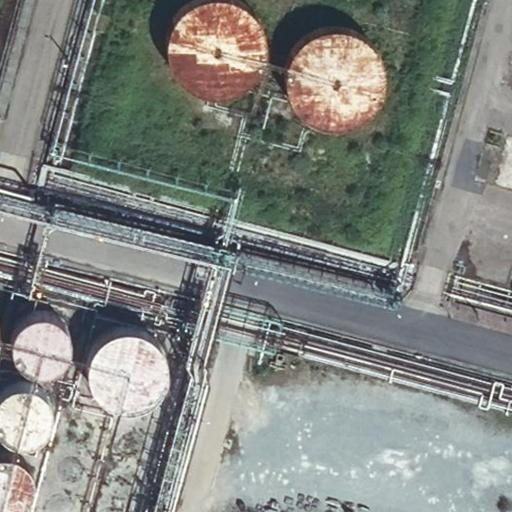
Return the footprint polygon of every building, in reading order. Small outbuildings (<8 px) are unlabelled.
[(268,51),(268,44),(268,37),(267,30),(265,24),(262,18),(258,12),(254,7),(249,2),(246,0),(181,0),(180,1),(175,6),(171,11),(167,17),(164,23),(162,29),(160,36),(160,43),(160,50),(162,56),(164,63),(166,69),(170,75),(174,80),(179,85),(185,89),(191,92),(197,95),(203,97),(210,98),(217,98),(224,97),(231,95),(237,93),(243,89),(248,85),(253,81),(258,75),(262,70),(264,64),(267,57),(268,51)] [(384,80),(384,74),(384,67),(383,60),(381,54),(378,47),(374,42),(370,36),(365,32),(359,28),(354,24),(347,22),(341,20),(334,19),(327,19),(320,20),(314,22),(308,24),(302,27),(296,31),(291,36),(287,41),(283,47),(280,53),(278,59),(276,66),(276,73),(276,80),(278,86),(280,93),(283,99),(286,105),(290,110),(295,115),(301,119),(307,122),(313,125),(320,126),(326,127),(333,127),(340,126),(346,125),(353,122),(359,119),(365,115),(369,111),(374,105),(377,100),(380,94),(383,87),(384,80)] [(68,336),(68,333),(66,329),(65,325),(63,323),(61,320),(58,317),(55,315),(52,313),(48,312),(44,311),(41,310),(37,310),(33,311),(30,311),(26,313),(23,315),(20,317),(17,319),(15,322),(13,325),(11,329),(10,332),(9,336),(9,340),(9,343),(10,347),(11,350),(13,354),(15,357),(17,360),(20,362),(23,365),(26,366),(29,368),(33,369),(37,369),(41,369),(44,369),(48,368),(51,367),(54,365),(57,363),(60,360),(62,358),(65,354),(66,351),(68,347),(68,344),(68,340),(68,336)] [(160,379),(162,374),(163,370),(163,365),(163,360),(162,355),(160,350),(159,346),(156,342),(153,338),(149,335),(145,332),(141,330),(136,328),(132,327),(127,326),(122,326),(117,326),(112,328),(108,329),(104,332),(100,334),(96,338),(93,342),(90,346),(88,350),(87,355),(86,360),(85,365),(85,370),(86,375),(88,379),(90,383),(93,388),(96,391),(99,395),(103,397),(107,400),(112,402),(117,403),(121,404),(126,404),(131,403),(136,402),(141,400),(145,398),(149,395),(152,392),(156,388),(158,384),(160,379)] [(47,409),(47,406),(45,402),(44,399),(42,396),(40,393),(37,390),(34,388),(30,386),(27,385),(24,384),(20,383),(16,383),(12,384),(9,385),(6,386),(2,388),(0,389),(0,436),(2,438),(5,440),(9,441),(12,442),(16,443),(20,443),(23,442),(27,441),(30,440),(33,438),(37,436),(39,433),(42,430),(44,428),(45,424),(47,421),(47,417),(48,413),(47,409)] [(28,479),(28,475),(27,472),(25,469),(23,466),(21,463),(18,460),(15,458),(12,456),(9,455),(5,454),(1,453),(0,453),(0,511),(4,511),(8,511),(12,510),(15,508),(18,506),(21,503),(23,500),(25,497),(27,494),(28,491),(28,487),(29,483),(28,479)]
